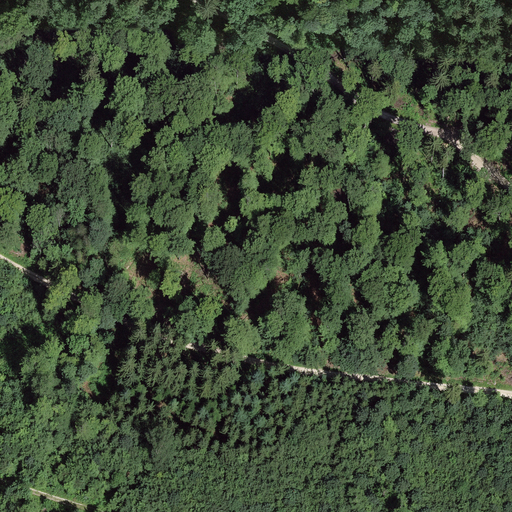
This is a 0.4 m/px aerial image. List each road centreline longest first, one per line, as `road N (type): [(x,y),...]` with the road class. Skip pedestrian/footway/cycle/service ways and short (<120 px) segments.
road 1 (track): [(511,394),(308,372),(207,348),(114,315),(0,257)]
road 2 (track): [(455,136),(352,96),(312,63),(200,0)]
road 3 (track): [(328,0),(414,90),(443,133)]
